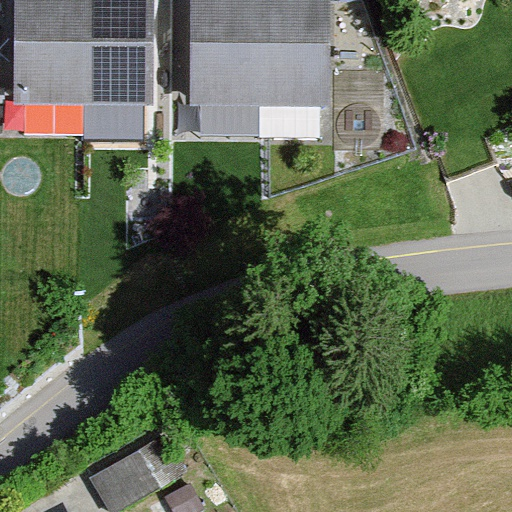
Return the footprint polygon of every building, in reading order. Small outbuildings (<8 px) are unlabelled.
[(7,0),(8,109),(81,110),(81,0),(7,0)] [(152,0),(81,0),(81,110),(152,115),(152,0)] [(255,0),(186,0),(186,106),(254,106),(255,0)] [(322,0),(255,0),(254,106),(320,107),(322,0)] [(159,442),(94,479),(113,511),(178,474),(159,442)] [(190,486),(168,498),(176,511),(190,511),(202,505),(190,486)]
